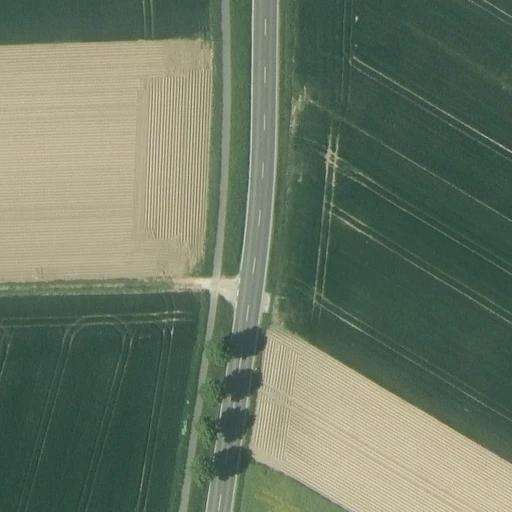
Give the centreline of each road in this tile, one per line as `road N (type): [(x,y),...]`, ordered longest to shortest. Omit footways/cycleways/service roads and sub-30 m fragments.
road 1 (secondary): [(216,511),(254,243),(265,0)]
road 2 (track): [(246,287),(0,298)]
